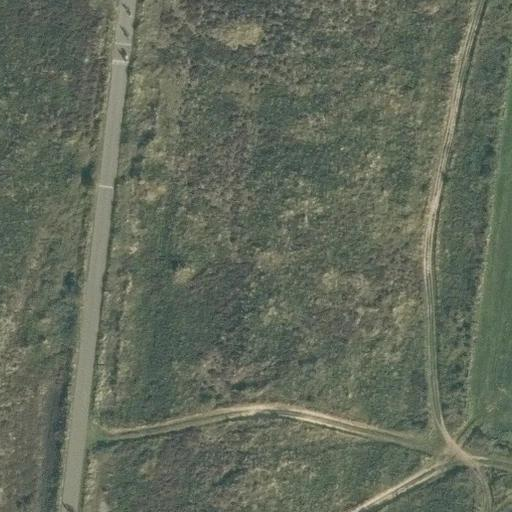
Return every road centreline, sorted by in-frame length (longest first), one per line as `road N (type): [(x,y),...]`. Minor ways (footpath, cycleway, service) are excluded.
road 1 (unclassified): [(67,511),(127,0)]
road 2 (unknown): [(466,457),(449,444),(436,414),(426,246),(480,0)]
road 3 (track): [(74,446),(251,412),(299,412),(466,457)]
